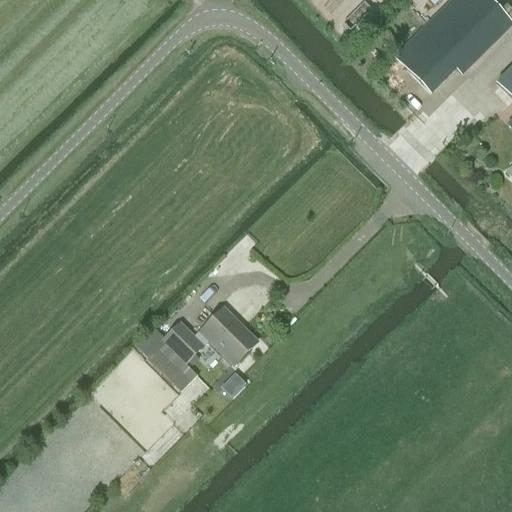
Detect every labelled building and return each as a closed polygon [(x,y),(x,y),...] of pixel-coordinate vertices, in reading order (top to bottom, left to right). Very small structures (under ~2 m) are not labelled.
[(460,78),(511,27),(511,24),(488,0),(454,0),(393,60),(431,99),(456,74),(460,78)] [(511,69),(495,86),(511,103),(511,69)] [(198,335),(193,341),(201,349),(207,344),(220,357),(232,368),(255,345),(221,312),(198,335)] [(183,367),(201,349),(193,341),(178,326),(160,344),(183,367)] [(195,379),(183,367),(160,344),(145,360),(180,394),(195,379)] [(244,388),(234,378),(220,392),(230,402),(244,388)]
